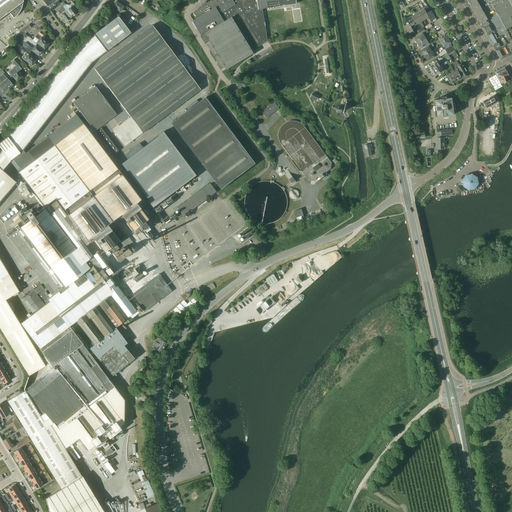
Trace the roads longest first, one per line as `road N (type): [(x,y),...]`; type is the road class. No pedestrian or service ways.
road 1 (tertiary): [(176,511),(164,480),(158,407),(163,371),(190,322),(257,267),(354,226),(405,189)]
road 2 (primary): [(366,0),(405,189)]
road 3 (primary): [(405,189),(439,346)]
road 4 (unclassified): [(349,511),(380,457),(447,397)]
road 5 (track): [(399,435),(367,463),(339,460),(302,511)]
